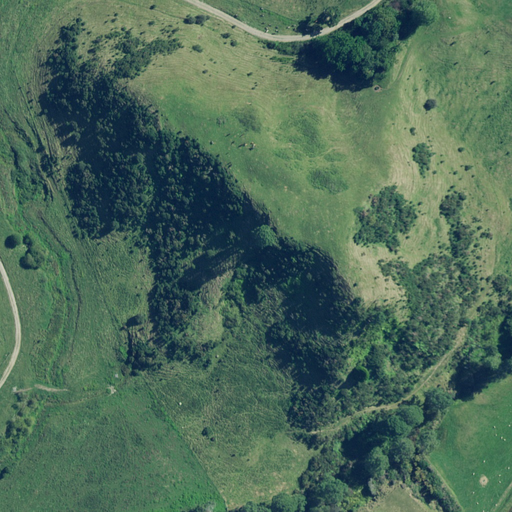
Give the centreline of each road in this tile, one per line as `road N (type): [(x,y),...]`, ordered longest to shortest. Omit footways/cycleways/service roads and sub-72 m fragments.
road 1 (track): [(374,0),(318,34),(279,33),(185,0)]
road 2 (track): [(0,254),(17,304),(11,362),(0,375)]
